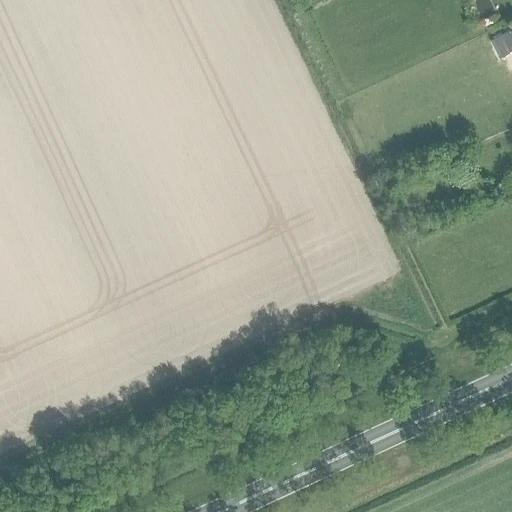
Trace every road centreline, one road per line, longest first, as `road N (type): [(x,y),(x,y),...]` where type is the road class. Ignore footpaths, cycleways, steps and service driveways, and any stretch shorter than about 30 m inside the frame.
road 1 (unknown): [(0,474),(334,322),(441,349)]
road 2 (unknown): [(86,511),(511,317)]
road 3 (trunk): [(219,511),(511,377)]
